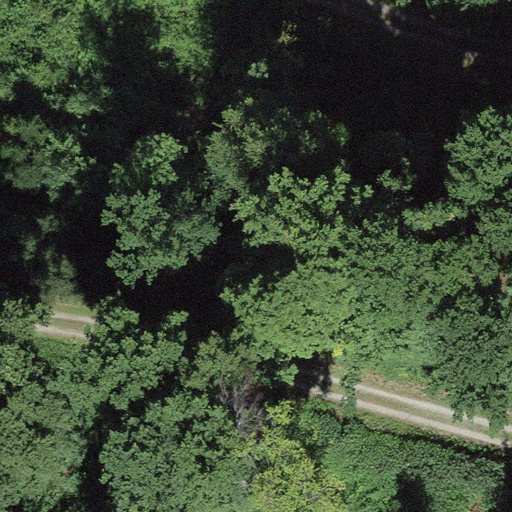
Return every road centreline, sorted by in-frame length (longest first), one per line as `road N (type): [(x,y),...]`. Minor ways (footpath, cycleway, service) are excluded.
road 1 (track): [(511,437),(118,337),(0,322)]
road 2 (track): [(348,0),(414,31),(511,49)]
